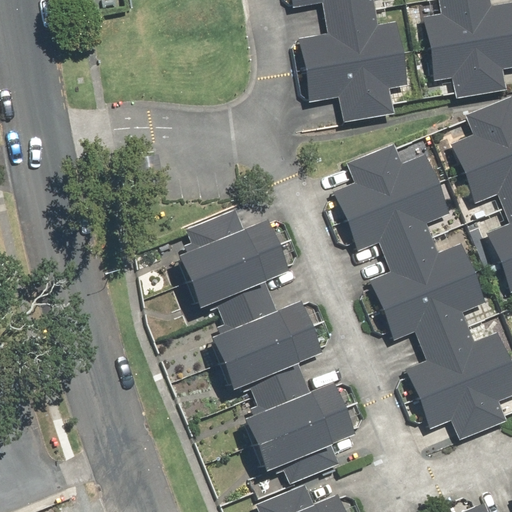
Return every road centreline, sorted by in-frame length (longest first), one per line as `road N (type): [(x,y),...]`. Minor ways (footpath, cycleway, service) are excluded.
road 1 (residential): [(511,463),(439,490),(415,488),(403,474),(267,146),(243,129)]
road 2 (residential): [(142,511),(82,357),(39,137)]
road 3 (residential): [(39,137),(243,129)]
road 4 (residential): [(243,129),(267,116),(273,98),(258,0)]
road 5 (residential): [(39,137),(16,0)]
